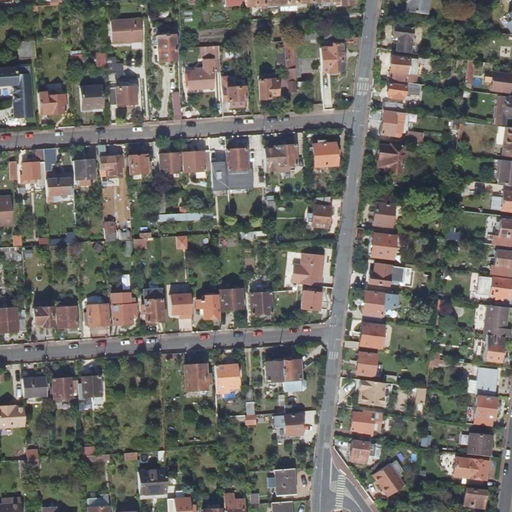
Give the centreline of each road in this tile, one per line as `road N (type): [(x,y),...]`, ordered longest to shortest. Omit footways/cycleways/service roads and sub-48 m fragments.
road 1 (residential): [(358,119),(0,141)]
road 2 (residential): [(335,332),(0,355)]
road 3 (residential): [(358,119),(335,332)]
road 4 (residential): [(335,332),(322,464)]
